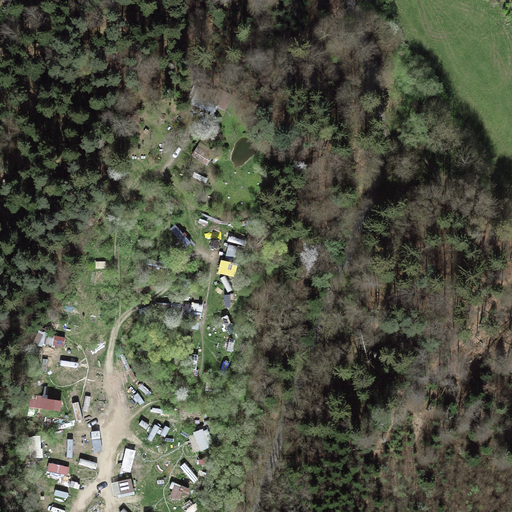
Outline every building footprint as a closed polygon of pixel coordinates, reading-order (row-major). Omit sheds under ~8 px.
[(237,258),(237,246),(228,245),(228,258),(237,258)] [(72,373),(72,361),(52,360),(52,372),(72,373)] [(62,412),(63,401),(42,398),(41,409),(62,412)] [(72,427),(73,421),(58,419),(57,426),(72,427)] [(188,434),(195,452),(212,445),(206,428),(188,434)] [(42,455),(43,436),(33,435),(32,455),(42,455)] [(133,472),(136,449),(120,447),(119,461),(123,461),(122,471),(133,472)] [(171,495),(187,501),(191,488),(175,482),(171,495)] [(192,511),(195,505),(182,501),(178,511),(192,511)]
